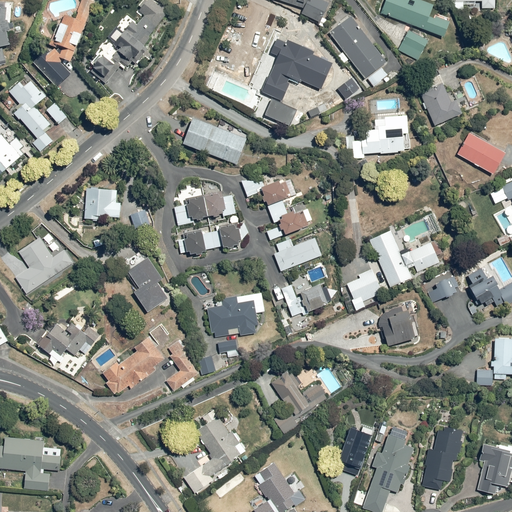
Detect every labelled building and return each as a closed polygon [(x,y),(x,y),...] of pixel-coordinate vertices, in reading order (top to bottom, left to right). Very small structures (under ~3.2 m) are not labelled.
[(83,0),(77,18),(67,14),(57,40),(61,44),(53,52),(49,48),(34,62),(57,87),(73,73),(66,64),(66,62),(73,65),(89,23),(87,22),(95,2),(90,0),(83,0)] [(278,0),(303,9),(301,16),(322,23),(331,2),(323,0),(278,0)] [(451,23),(450,22),(451,18),(437,12),(436,16),(432,15),(435,7),(418,0),(387,0),(382,14),(445,38),(451,23)] [(462,0),(463,3),(483,2),(483,10),(497,9),(496,0),(462,0)] [(0,62),(6,61),(4,48),(12,46),(9,33),(10,22),(7,22),(9,9),(0,7),(0,62)] [(161,24),(148,13),(139,24),(135,21),(121,38),(124,40),(117,49),(132,61),(135,58),(138,60),(148,48),(144,44),(161,24)] [(375,86),(385,79),(388,84),(393,81),(386,70),(383,66),(387,63),(353,17),(331,34),(344,52),(338,57),(345,65),(351,61),(366,80),(369,78),(375,86)] [(430,42),(408,31),(398,51),(420,61),(430,42)] [(316,53),(279,38),(273,55),(278,57),(271,75),(269,74),(261,93),(284,102),(293,78),(325,91),(335,64),(315,57),(316,53)] [(101,75),(113,86),(130,67),(131,66),(120,57),(114,64),(111,61),(104,68),(106,69),(101,75)] [(17,65),(9,69),(14,78),(22,73),(17,65)] [(22,82),(11,92),(20,104),(15,108),(18,112),(15,114),(20,121),(21,120),(37,140),(33,143),(41,153),(56,141),(49,133),(56,128),(38,106),(48,98),(33,80),(25,86),(22,82)] [(444,84),(422,95),(436,127),(464,114),(457,100),(453,102),(444,84)] [(68,118),(56,103),(47,109),(59,125),(68,118)] [(376,130),(363,130),(364,154),(406,153),(406,133),(410,133),(409,117),(387,117),(387,127),(384,127),(383,121),(376,121),(376,130)] [(231,126),(229,132),(195,119),(185,145),(239,165),(249,139),(237,135),(239,129),(231,126)] [(0,169),(3,173),(24,157),(19,151),(25,146),(19,138),(10,144),(0,130),(0,169)] [(508,151),(472,131),(459,154),(495,175),(508,151)] [(314,132),(294,139),(300,156),(320,149),(314,132)] [(309,208),(305,210),(302,203),(288,209),(284,201),(296,196),(288,178),(278,182),(274,173),(243,181),(249,198),(265,194),(270,206),(268,208),(275,225),(281,222),(282,225),(267,231),(271,241),(286,234),(287,236),(312,225),(310,222),(314,221),(309,208)] [(511,183),(503,188),(509,201),(511,200),(511,183)] [(119,191),(88,190),(87,221),(99,221),(100,218),(122,219),(123,203),(119,203),(119,191)] [(190,204),(176,207),(180,227),(195,223),(195,221),(223,215),(223,217),(238,214),(234,196),(222,198),(221,194),(189,201),(190,204)] [(146,210),(132,217),(140,232),(153,225),(146,210)] [(220,231),(189,235),(189,239),(186,239),(188,253),(191,253),(191,257),(207,255),(207,250),(224,247),(225,249),(243,246),(240,226),(220,228),(220,231)] [(374,266),(375,270),(347,283),(354,299),(352,300),(357,312),(368,308),(365,302),(389,292),(385,283),(388,281),(392,289),(414,279),(409,269),(415,266),(420,276),(443,266),(432,241),(403,254),(393,230),(370,240),(381,263),(374,266)] [(511,231),(498,238),(501,246),(511,241),(511,231)] [(110,233),(95,237),(97,246),(112,243),(110,233)] [(42,236),(21,251),(30,267),(16,277),(28,295),(75,263),(65,249),(55,256),(42,236)] [(292,239),(278,245),(280,252),(275,254),(281,272),(323,256),(316,238),(295,246),(292,239)] [(146,250),(121,265),(127,274),(129,273),(140,290),(135,293),(147,312),(169,298),(159,283),(165,280),(146,250)] [(465,278),(474,296),(479,305),(492,298),(497,307),(506,302),(508,306),(511,304),(511,284),(501,291),(497,284),(494,285),(492,280),(488,282),(482,269),(465,278)] [(438,288),(429,293),(434,303),(455,292),(452,286),(459,282),(455,274),(436,285),(438,288)] [(293,285),(282,289),(294,318),(308,312),(309,314),(330,305),(323,286),(298,297),(293,285)] [(263,293),(207,301),(212,334),(215,334),(215,338),(241,334),(241,337),(252,335),(252,332),(257,332),(256,326),(258,325),(257,314),(266,313),(263,293)] [(382,326),(383,326),(390,347),(417,338),(415,329),(419,328),(414,313),(412,314),(410,306),(379,316),(382,326)] [(44,340),(38,345),(52,358),(50,360),(58,368),(67,358),(64,356),(69,352),(75,358),(81,351),(85,355),(104,335),(93,324),(85,331),(75,321),(66,330),(60,324),(52,332),(49,329),(41,337),(44,340)] [(0,347),(11,340),(0,323),(0,347)] [(118,362),(104,373),(110,381),(107,383),(117,396),(130,386),(132,390),(158,370),(156,367),(167,359),(151,337),(136,347),(139,351),(120,366),(118,362)] [(213,357),(195,362),(182,340),(170,348),(174,355),(171,356),(180,371),(167,379),(175,392),(183,387),(184,388),(197,380),(195,378),(202,373),(203,376),(218,372),(213,357)] [(511,340),(496,341),(496,347),(488,347),(488,355),(496,355),(496,362),(492,362),(492,369),(478,369),(478,385),(494,385),(494,380),(502,380),(502,381),(508,381),(508,375),(511,375),(511,340)] [(236,341),(219,344),(221,354),(228,353),(229,358),(240,357),(239,349),(237,349),(236,341)] [(291,369),(271,385),(289,408),(274,420),(286,434),(298,424),(296,422),(327,398),(315,382),(304,391),(298,385),(301,383),(291,369)] [(208,425),(198,431),(215,459),(185,477),(195,495),(232,472),(229,466),(249,454),(230,422),(225,424),(217,410),(204,418),(208,425)] [(458,454),(461,455),(466,436),(464,436),(465,431),(445,426),(443,431),(439,430),(434,449),(429,448),(425,466),(428,467),(423,487),(443,491),(445,482),(451,483),(458,454)] [(359,470),(361,470),(372,437),(351,429),(337,469),(357,475),(359,470)] [(378,469),(367,498),(386,506),(392,490),(399,493),(417,446),(389,435),(382,454),(379,452),(373,467),(378,469)] [(45,438),(7,436),(7,444),(0,443),(0,467),(27,470),(26,487),(50,489),(51,473),(46,473),(46,469),(61,469),(63,447),(45,446),(45,438)] [(511,447),(491,443),(490,445),(483,443),(478,462),(484,464),(477,491),(491,494),(493,485),(511,489),(511,487),(511,447)] [(277,462),(255,476),(262,485),(259,487),(268,499),(269,498),(278,511),(298,511),(295,507),(304,501),(277,462)]
